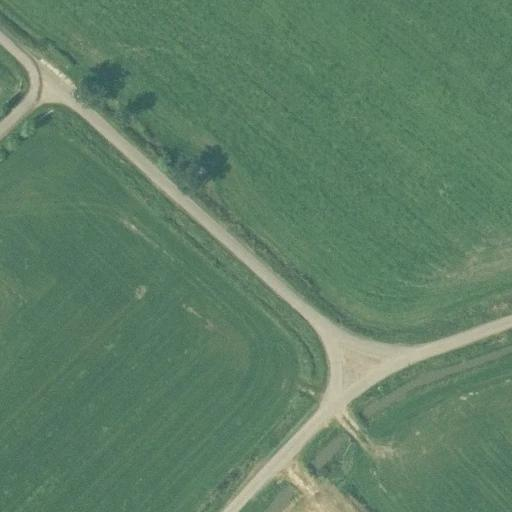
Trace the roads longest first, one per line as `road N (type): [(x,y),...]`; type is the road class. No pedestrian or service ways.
road 1 (unclassified): [(348,384),(312,326),(259,273),(0,42)]
road 2 (unclassified): [(348,384),(367,366),(511,314)]
road 3 (unclassified): [(230,511),(348,384)]
